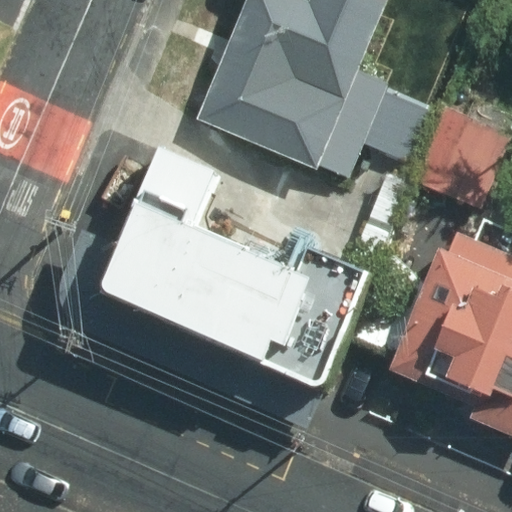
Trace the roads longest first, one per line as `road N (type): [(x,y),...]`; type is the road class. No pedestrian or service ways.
road 1 (tertiary): [(250,511),(0,402)]
road 2 (residential): [(0,206),(87,0)]
